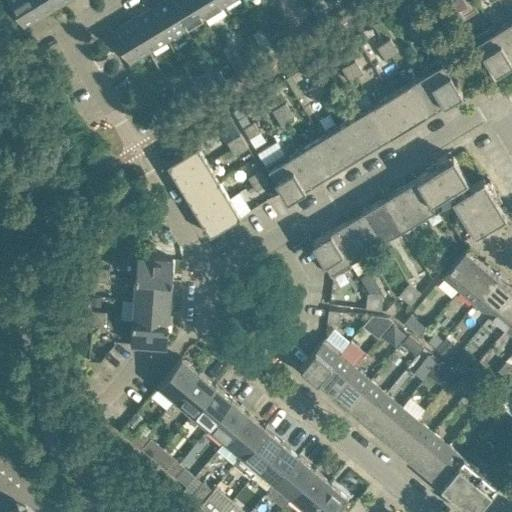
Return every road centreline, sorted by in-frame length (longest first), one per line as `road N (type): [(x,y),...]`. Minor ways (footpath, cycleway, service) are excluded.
road 1 (residential): [(209,278),(74,47),(76,27),(121,0)]
road 2 (unclassified): [(209,278),(495,109)]
road 3 (unclassified): [(394,484),(208,329),(201,305),(209,278)]
road 4 (unknown): [(201,305),(167,348),(105,401)]
